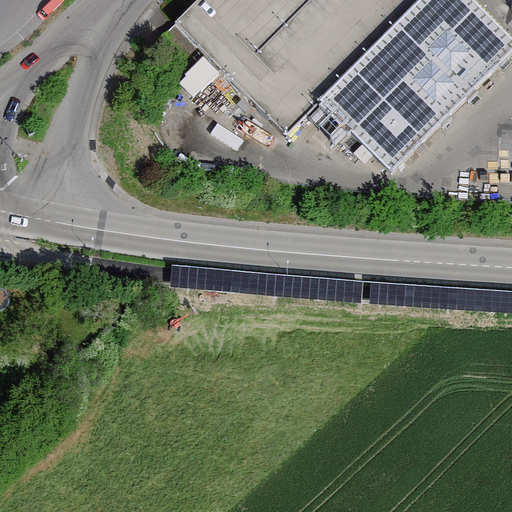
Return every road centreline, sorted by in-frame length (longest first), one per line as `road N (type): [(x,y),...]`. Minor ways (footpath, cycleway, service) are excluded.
road 1 (tertiary): [(511,267),(230,247),(41,218)]
road 2 (unclassified): [(41,218),(122,0)]
road 3 (unclassified): [(120,0),(23,76)]
